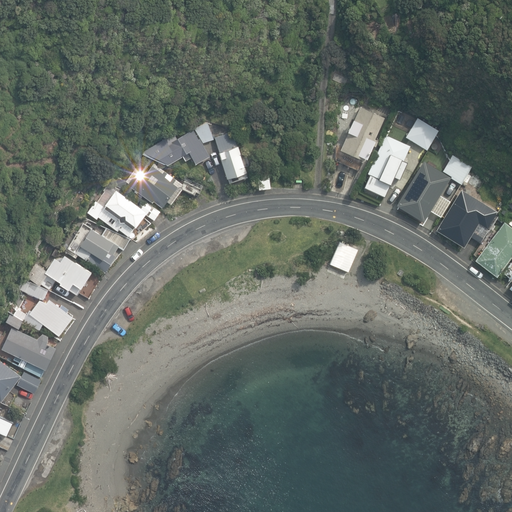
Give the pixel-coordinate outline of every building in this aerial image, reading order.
[(356,106),(358,99),(350,96),(348,104),(356,106)] [(361,107),(340,151),(334,151),(334,159),(358,170),(362,163),(360,162),(362,158),(366,160),(372,146),(376,148),(379,141),(375,139),(385,118),(361,107)] [(405,137),(427,151),(439,131),(417,118),(405,137)] [(143,152),(169,165),(183,157),(186,161),(192,157),(196,164),(210,156),(203,143),(214,139),(208,122),(193,129),(177,138),(174,133),(143,152)] [(234,132),(216,138),(230,184),(249,178),(240,146),(238,146),(234,132)] [(411,146),(386,134),(368,174),(370,175),(364,188),(384,197),(390,185),(392,186),(396,178),(401,180),(409,162),(405,160),(411,146)] [(396,206),(423,223),(430,211),(441,218),(451,201),(440,195),(451,178),(461,184),(472,167),(452,155),(442,172),(437,168),(440,164),(430,157),(427,162),(424,160),(396,206)] [(154,201),(162,207),(178,186),(169,179),(171,175),(154,163),(148,171),(142,167),(141,167),(138,165),(126,180),(118,177),(115,185),(125,189),(127,182),(129,183),(128,185),(138,192),(137,194),(141,197),(143,195),(153,203),(154,201)] [(257,179),(259,190),(271,189),(269,177),(257,179)] [(199,196),(203,185),(186,178),(182,188),(199,196)] [(161,211),(143,200),(140,205),(119,189),(106,207),(96,202),(89,212),(97,219),(101,218),(130,236),(146,215),(154,221),(161,211)] [(436,230),(464,247),(471,236),(480,241),(493,219),(498,222),(502,216),(461,190),(436,230)] [(78,255),(105,273),(116,257),(113,254),(118,247),(122,250),(129,239),(106,228),(101,234),(84,222),(65,250),(76,257),(78,255)] [(475,260),(497,277),(511,257),(511,228),(505,222),(475,260)] [(330,264),(348,272),(358,249),(340,241),(330,264)] [(59,284),(77,296),(92,273),(65,254),(60,261),(55,257),(46,270),(38,265),(29,278),(39,285),(40,283),(50,289),(57,280),(60,282),(59,284)] [(27,292),(43,299),(47,289),(23,279),(19,288),(23,290),(21,295),(26,297),(27,292)] [(41,321),(60,334),(73,317),(69,315),(72,311),(60,303),(58,306),(53,303),(51,306),(45,301),(42,305),(41,304),(31,319),(39,324),(41,321)] [(10,312),(5,322),(19,329),(26,314),(16,309),(15,311),(6,307),(5,310),(10,312)] [(38,339),(12,327),(2,349),(47,370),(57,347),(49,343),(49,336),(43,333),(38,339)] [(0,399),(2,401),(22,376),(0,359),(0,399)] [(18,385),(36,393),(42,379),(24,371),(18,385)] [(0,421),(4,424),(11,409),(0,404),(0,421)]
